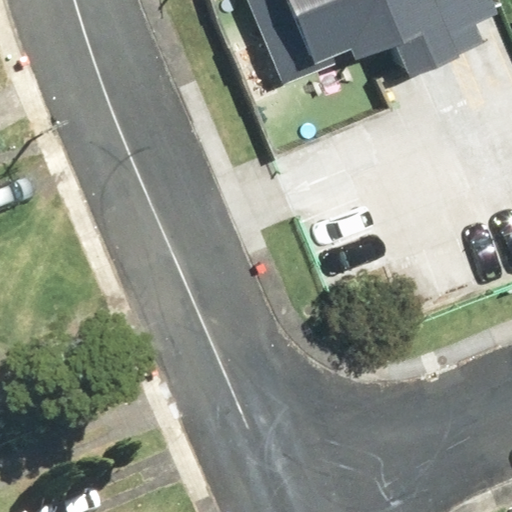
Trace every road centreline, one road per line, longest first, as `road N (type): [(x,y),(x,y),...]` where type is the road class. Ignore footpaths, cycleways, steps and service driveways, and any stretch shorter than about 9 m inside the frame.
road 1 (residential): [(274,494),(120,137),(72,0)]
road 2 (residential): [(274,494),(511,396)]
